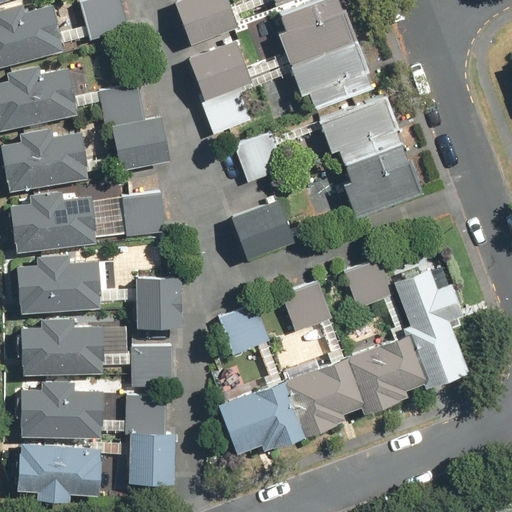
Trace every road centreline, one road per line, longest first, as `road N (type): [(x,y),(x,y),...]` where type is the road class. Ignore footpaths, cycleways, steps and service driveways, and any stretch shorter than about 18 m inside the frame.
road 1 (residential): [(273,511),(511,421)]
road 2 (residential): [(424,33),(511,263)]
